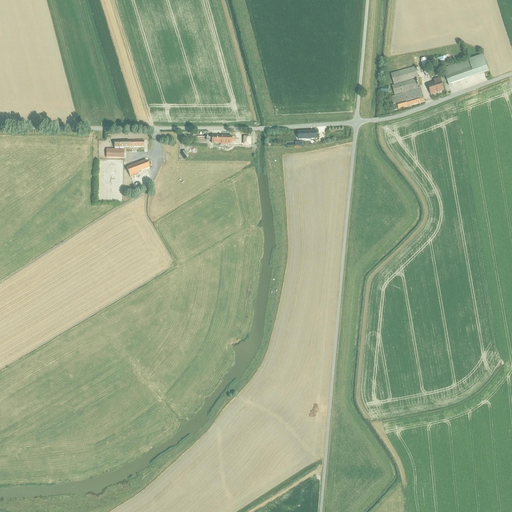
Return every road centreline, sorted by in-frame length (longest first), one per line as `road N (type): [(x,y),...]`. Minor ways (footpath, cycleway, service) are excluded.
road 1 (unclassified): [(356,122),(320,511)]
road 2 (unclassified): [(0,128),(356,122)]
road 3 (unclassified): [(356,122),(400,115),(511,74)]
road 4 (track): [(112,0),(155,130)]
road 5 (unclassified): [(368,0),(356,122)]
